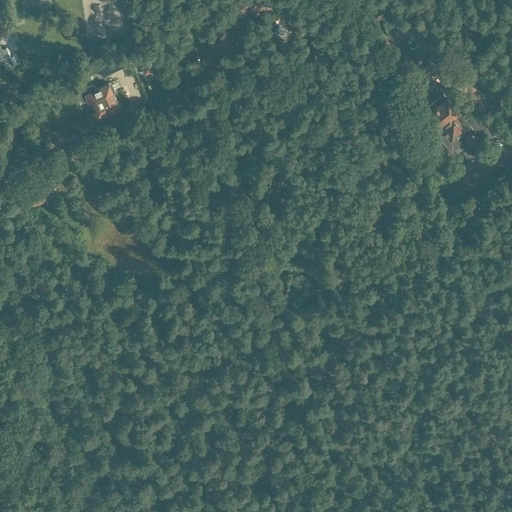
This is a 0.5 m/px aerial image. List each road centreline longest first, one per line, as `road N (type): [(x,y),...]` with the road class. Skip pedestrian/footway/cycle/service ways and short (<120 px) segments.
road 1 (tertiary): [(107,511),(0,245)]
road 2 (unclassified): [(511,102),(363,0)]
